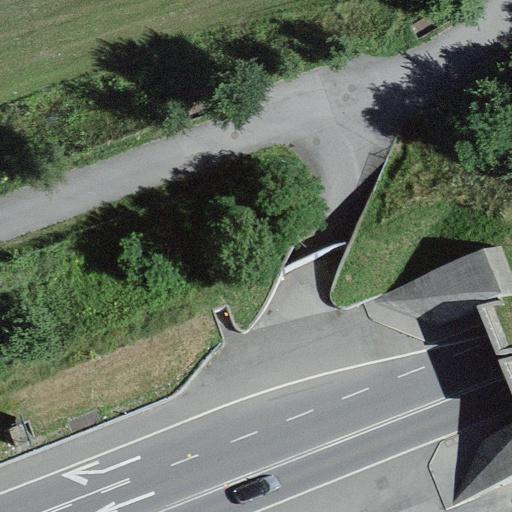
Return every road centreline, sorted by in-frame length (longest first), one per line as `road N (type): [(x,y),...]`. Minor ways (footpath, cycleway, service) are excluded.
road 1 (residential): [(0,219),(444,58),(511,0)]
road 2 (trunk): [(495,381),(303,432),(149,495)]
road 3 (trunk): [(213,511),(337,463),(495,381)]
